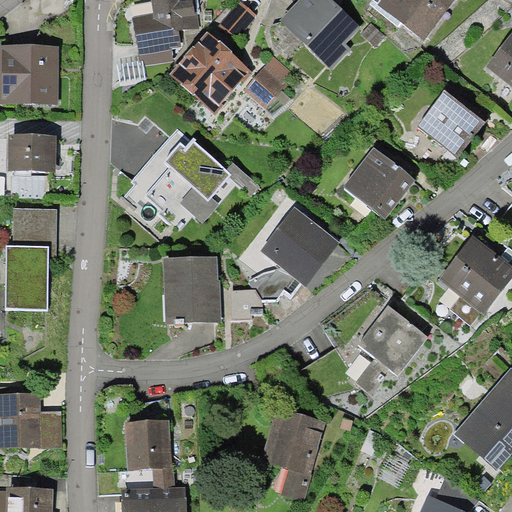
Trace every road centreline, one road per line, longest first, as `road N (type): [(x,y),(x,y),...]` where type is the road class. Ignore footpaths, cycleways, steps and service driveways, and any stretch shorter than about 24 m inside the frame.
road 1 (residential): [(511,146),(252,353),(146,376),(83,374)]
road 2 (residential): [(83,374),(98,0)]
road 3 (residential): [(81,511),(83,374)]
